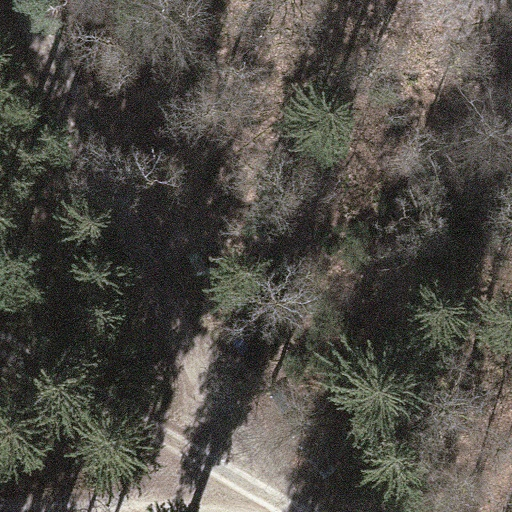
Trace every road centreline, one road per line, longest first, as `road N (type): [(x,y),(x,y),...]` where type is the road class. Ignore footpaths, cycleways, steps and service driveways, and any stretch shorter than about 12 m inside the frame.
road 1 (track): [(45,511),(263,492),(38,0)]
road 2 (track): [(0,339),(296,511)]
